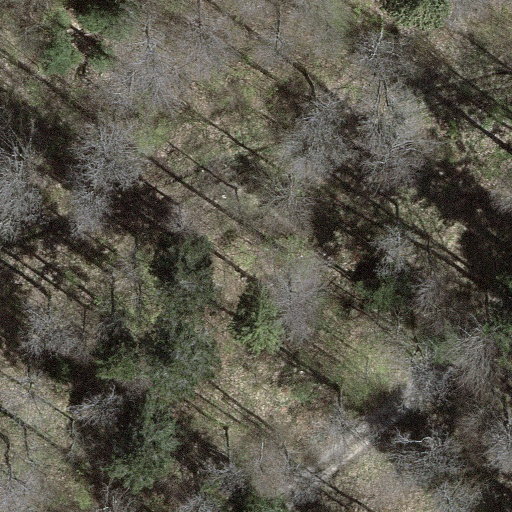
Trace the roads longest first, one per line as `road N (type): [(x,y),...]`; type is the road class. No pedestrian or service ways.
road 1 (track): [(511,79),(397,105),(0,244)]
road 2 (track): [(260,511),(398,402),(511,290)]
